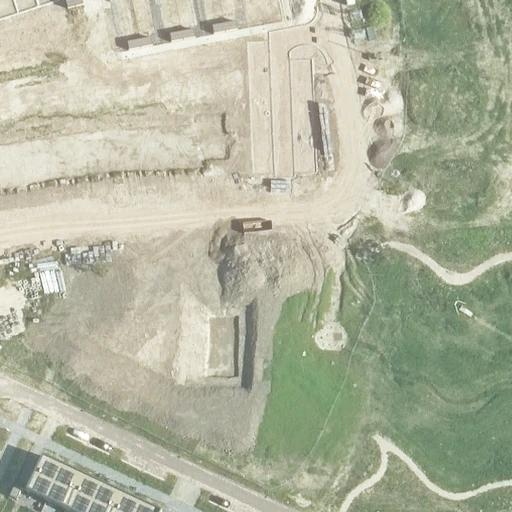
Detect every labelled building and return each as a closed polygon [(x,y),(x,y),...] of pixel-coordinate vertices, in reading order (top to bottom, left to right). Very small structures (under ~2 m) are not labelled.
[(13,0),(0,0),(0,20),(18,15),(13,0)] [(35,0),(13,0),(18,15),(39,8),(35,0)] [(73,0),(65,0),(68,10),(75,8),(73,0)] [(81,0),(73,0),(75,8),(83,6),(81,0)] [(511,0),(479,0),(464,11),(471,22),(465,26),(476,44),(511,20),(506,13),(511,9),(511,0)] [(236,22),(224,25),(225,32),(237,30),(236,22)] [(224,25),(212,27),(214,35),(225,32),(224,25)] [(193,30),(181,33),(183,41),(195,38),(193,30)] [(181,33),(170,35),(171,43),(183,41),(181,33)] [(414,38),(409,44),(419,52),(424,45),(414,38)] [(151,39),(139,41),(141,49),(152,46),(151,39)] [(231,40),(223,41),(225,53),(233,52),(231,40)] [(139,41),(127,43),(129,51),(141,49),(139,41)] [(223,41),(215,43),(217,55),(225,53),(223,41)] [(186,48),(179,50),(181,62),(189,60),(186,48)] [(179,50),(171,51),(173,63),(181,62),(179,50)] [(492,54),(474,65),(496,100),(504,96),(511,108),(511,60),(508,53),(496,60),(492,54)] [(157,54),(149,56),(151,67),(159,66),(157,54)] [(455,55),(445,62),(450,69),(460,62),(455,55)] [(149,56),(141,57),(143,69),(151,67),(149,56)] [(45,59),(33,61),(35,69),(47,67),(45,59)] [(127,60),(119,61),(121,73),(129,72),(127,60)] [(33,61),(22,63),(23,71),(35,69),(33,61)] [(119,61),(111,63),(113,75),(121,73),(119,61)] [(460,62),(450,69),(455,75),(464,68),(460,62)] [(78,69),(70,71),(72,82),(80,81),(78,69)] [(70,71),(62,72),(65,84),(72,82),(70,71)] [(49,75),(41,76),(43,88),(51,87),(49,75)] [(41,76),(33,78),(35,90),(43,88),(41,76)] [(407,76),(400,79),(405,90),(412,86),(407,76)] [(19,80),(11,82),(13,94),(21,92),(19,80)] [(11,82),(3,83),(6,95),(13,94),(11,82)] [(443,93),(425,105),(449,139),(456,135),(466,149),(476,142),(474,139),(485,131),(458,92),(447,99),(443,93)] [(220,118),(197,120),(197,130),(197,139),(221,138),(220,118)] [(396,118),(377,126),(393,165),(401,162),(408,178),(419,173),(417,170),(430,164),(412,121),(399,126),(396,118)] [(197,130),(184,131),(185,166),(200,165),(200,157),(198,157),(197,139),(197,130)] [(168,131),(153,132),(154,167),(170,167),(168,131)] [(184,131),(168,131),(170,167),(185,166),(184,131)] [(138,132),(122,133),(124,169),(139,168),(138,132)] [(153,132),(138,132),(139,168),(154,167),(153,132)] [(122,133),(107,134),(109,169),(124,169),(122,133)] [(97,135),(82,137),(87,172),(102,170),(97,135)] [(82,137),(66,140),(72,175),(87,172),(82,137)] [(221,138),(197,139),(198,157),(200,157),(222,157),(221,138)] [(66,140),(51,142),(57,177),(72,175),(66,140)] [(51,142),(36,144),(41,179),(57,177),(51,142)] [(36,144),(21,147),(26,182),(41,179),(36,144)] [(21,147),(6,149),(11,184),(26,182),(21,147)] [(457,197),(446,203),(455,218),(447,222),(468,259),(486,248),(482,241),(494,235),(470,194),(459,200),(457,197)] [(504,196),(494,202),(498,209),(508,203),(504,196)] [(420,232),(416,244),(423,246),(427,235),(420,232)] [(209,313),(207,374),(236,375),(238,314),(209,313)] [(43,457),(26,492),(47,502),(63,467),(43,457)] [(63,467),(47,502),(66,511),(83,476),(63,467)] [(83,476),(66,511),(67,511),(89,511),(102,485),(83,476)] [(102,485),(89,511),(113,511),(122,494),(102,485)] [(15,487),(9,498),(17,501),(22,490),(15,487)] [(122,494),(113,511),(137,511),(141,504),(122,494)]
